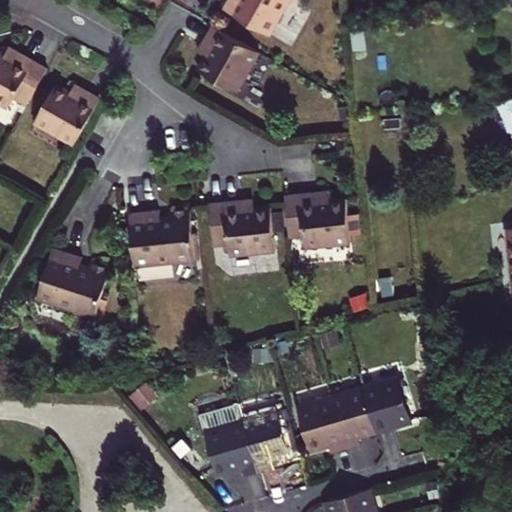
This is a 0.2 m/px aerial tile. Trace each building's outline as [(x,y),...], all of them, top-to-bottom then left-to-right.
[(230,0),(225,9),(270,36),(292,0),(230,0)] [(238,92),(260,52),(214,26),(206,41),(214,45),(208,56),(200,70),(238,92)] [(200,51),(208,56),(214,45),(206,41),(200,51)] [(5,56),(16,62),(21,53),(10,47),(5,56)] [(15,97),(28,105),(48,69),(21,53),(16,62),(5,56),(0,53),(0,103),(9,108),(15,97)] [(75,144),(101,99),(86,90),(82,99),(71,92),(57,84),(35,122),(75,144)] [(71,92),(82,99),(86,90),(76,84),(71,92)] [(342,120),(351,119),(349,105),(340,106),(342,120)] [(330,200),(330,192),(317,193),(318,202),(330,200)] [(317,193),(286,196),(290,236),(305,234),(306,247),(352,242),(351,236),(349,215),(347,199),(330,200),(318,202),(317,193)] [(255,209),(254,199),(242,201),(243,210),(255,209)] [(242,201),(210,204),(215,244),(230,242),(231,255),(276,250),(272,207),(255,209),(243,210),(242,201)] [(175,264),(196,261),(191,209),(170,211),(171,218),(161,219),(160,210),(130,213),(136,265),(175,261),(175,264)] [(349,215),(351,236),(361,234),(359,214),(349,215)] [(37,298),(75,311),(74,313),(94,320),(110,271),(91,264),(88,270),(79,268),(82,259),(54,249),(37,298)] [(383,296),(396,295),(394,281),(381,283),(383,296)] [(403,307),(406,319),(421,315),(418,302),(403,307)] [(325,348),(339,344),(335,330),(321,334),(325,348)] [(275,344),(278,354),(289,350),(286,341),(275,344)] [(255,350),(255,362),(269,362),(269,351),(255,350)] [(366,388),(378,430),(414,420),(401,378),(366,388)] [(134,395),(145,407),(156,397),(145,384),(134,395)] [(378,430),(366,388),(333,398),(348,448),(362,444),(360,436),(378,430)] [(333,452),(348,448),(333,398),(297,408),(310,450),(331,444),(333,452)] [(244,421),(239,404),(201,415),(218,474),(242,467),(245,476),(259,471),(244,421)] [(292,453),(279,411),(244,421),(259,471),(273,467),(271,458),(292,453)] [(428,488),(430,499),(437,497),(436,486),(428,488)] [(375,511),(369,488),(327,501),(330,511),(375,511)]
